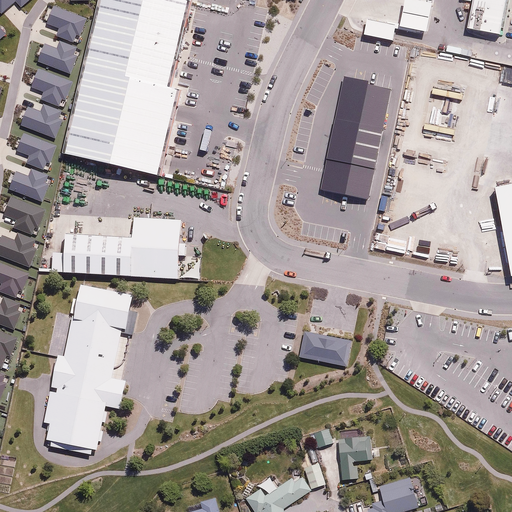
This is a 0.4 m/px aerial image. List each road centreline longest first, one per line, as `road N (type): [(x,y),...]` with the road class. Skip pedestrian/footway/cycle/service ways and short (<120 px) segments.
road 1 (residential): [(322,0),(275,103),(251,210),(260,241),(282,257),(511,300)]
road 2 (residential): [(0,145),(28,21),(43,1)]
